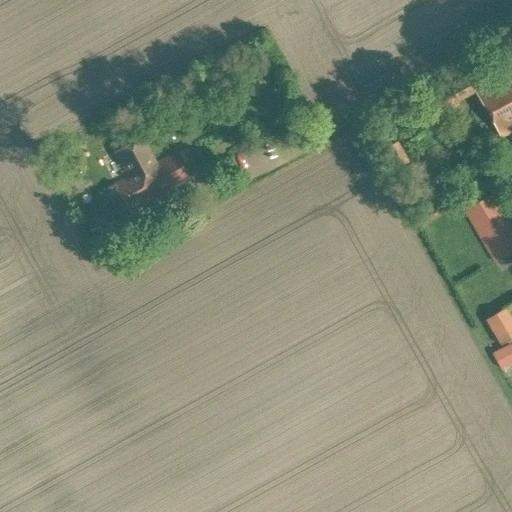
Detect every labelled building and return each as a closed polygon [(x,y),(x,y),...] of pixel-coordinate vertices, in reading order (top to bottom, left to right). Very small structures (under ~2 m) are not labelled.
[(472,72),(396,115),(401,124),(417,115),(423,126),(459,105),(451,92),(475,78),(472,72)] [(511,72),(474,93),(499,138),(511,131),(511,72)] [(127,179),(115,185),(130,214),(184,185),(181,178),(186,176),(174,154),(156,163),(143,138),(114,153),(127,179)] [(384,149),(396,170),(408,163),(396,142),(384,149)] [(511,253),(511,231),(491,196),(463,212),(494,264),(511,253)] [(451,211),(446,201),(421,215),(426,226),(451,211)] [(511,335),(511,327),(502,310),(484,320),(498,344),(511,335)]
